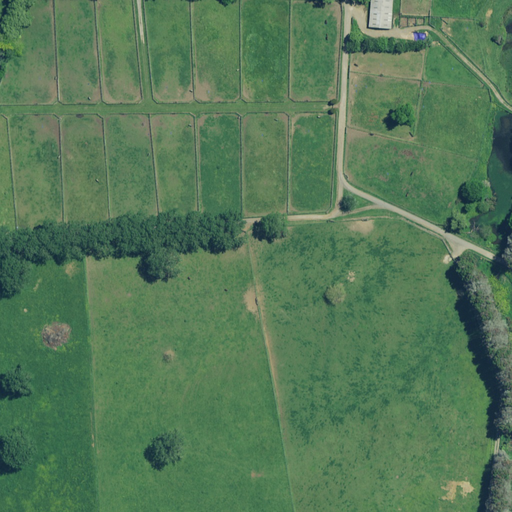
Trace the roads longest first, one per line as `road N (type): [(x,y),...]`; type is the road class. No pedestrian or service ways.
road 1 (track): [(0,244),(398,218)]
road 2 (track): [(398,218),(334,183),(340,0)]
road 3 (track): [(398,218),(511,271)]
